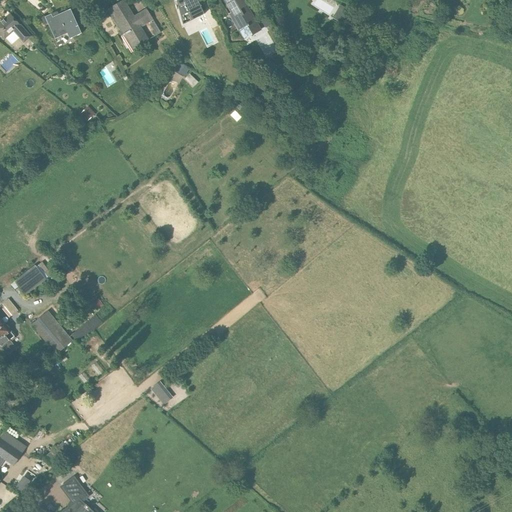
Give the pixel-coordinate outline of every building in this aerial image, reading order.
[(134,16),(124,0),(122,0),(110,9),(135,51),(139,49),(138,47),(149,40),(142,28),(154,20),(147,9),(134,16)] [(205,15),(197,0),(176,0),(179,8),(186,4),(189,12),(187,13),(191,21),(205,15)] [(253,36),(262,30),(247,6),(248,5),(244,0),(224,0),(229,8),(228,8),(231,13),(228,14),(238,31),(239,31),(244,40),(252,35),(253,36)] [(80,34),(69,10),(53,17),(51,14),(45,17),(53,35),(65,30),(70,39),(80,34)] [(32,38),(10,14),(0,22),(0,34),(4,40),(14,32),(25,44),(32,38)] [(185,77),(190,68),(180,62),(175,70),(185,77)] [(194,87),(198,82),(190,74),(185,79),(194,87)] [(88,122),(96,115),(89,108),(81,115),(88,122)] [(25,296),(46,280),(33,267),(14,281),(25,296)] [(56,355),(73,341),(48,312),(32,325),(56,355)] [(81,342),(103,322),(95,313),(73,334),(81,342)] [(14,336),(11,332),(12,332),(0,317),(0,344),(8,355),(16,348),(10,340),(14,336)] [(24,445),(11,435),(6,442),(1,438),(0,438),(0,480),(0,477),(2,475),(0,473),(0,456),(14,466),(23,453),(19,450),(24,445)] [(51,466),(65,452),(58,445),(44,459),(51,466)] [(94,511),(83,502),(90,497),(74,476),(60,487),(70,501),(67,505),(69,508),(63,511),(94,511)]
